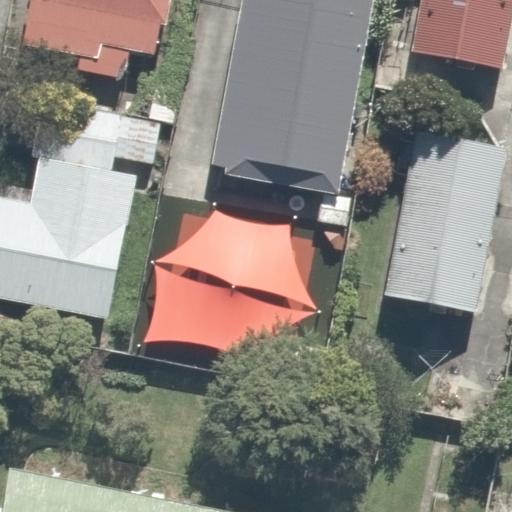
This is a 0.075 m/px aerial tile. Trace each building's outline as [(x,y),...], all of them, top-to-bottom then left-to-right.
[(45,0),(39,61),(91,68),(90,82),(178,93),(189,0),(45,0)] [(352,206),(387,0),(265,0),(264,5),(249,3),(218,181),(324,200),(319,232),(356,238),(361,207),(352,206)] [(511,0),(432,0),(420,72),(511,88),(511,0)] [(0,310),(122,335),(163,135),(59,113),(37,217),(0,209),(0,310)] [(511,249),(511,153),(431,138),(394,322),(493,342),(511,249)] [(341,367),(248,352),(241,399),(333,413),(341,367)] [(182,511),(19,480),(12,511),(182,511)]
